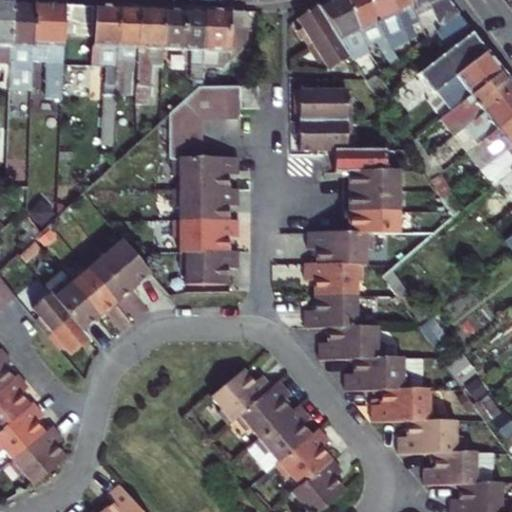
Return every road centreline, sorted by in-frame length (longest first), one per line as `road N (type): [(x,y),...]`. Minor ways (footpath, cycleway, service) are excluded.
road 1 (residential): [(257,331),(261,210),(278,86)]
road 2 (residential): [(257,331),(181,327),(147,336),(112,368),(91,430)]
road 3 (residential): [(381,483),(362,440),(285,346),(257,331)]
road 4 (residential): [(0,327),(91,430)]
